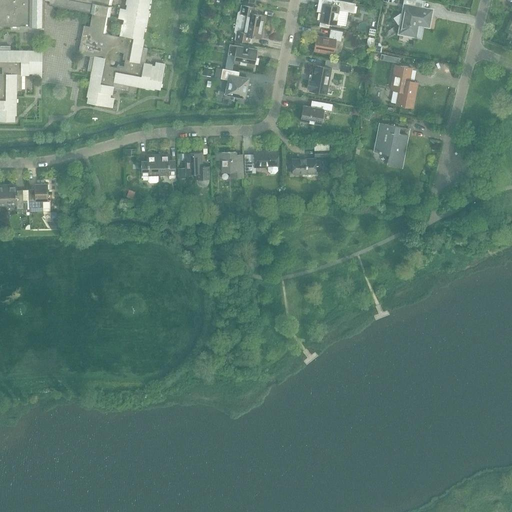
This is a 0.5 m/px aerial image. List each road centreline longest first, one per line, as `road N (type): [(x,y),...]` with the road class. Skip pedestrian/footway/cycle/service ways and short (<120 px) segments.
road 1 (residential): [(0,162),(57,158),(151,134),(260,128),(274,109),(296,0)]
road 2 (residential): [(441,173),(472,48)]
